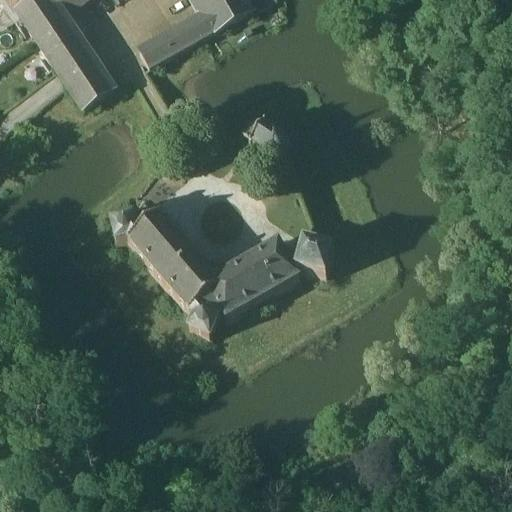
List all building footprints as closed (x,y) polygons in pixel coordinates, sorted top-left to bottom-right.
[(4,0),(18,19),(46,2),(48,0),(4,0)] [(48,0),(46,2),(59,21),(95,0),(48,0)] [(254,16),(245,0),(192,0),(211,34),(214,39),(254,16)] [(46,2),(18,19),(84,117),(111,99),(59,21),(46,2)] [(182,35),(165,45),(141,59),(150,76),(214,39),(211,34),(201,39),(194,28),(182,35)] [(281,141),(267,131),(266,127),(253,131),(247,140),(241,144),(243,145),(242,147),(244,148),(245,146),(251,150),(249,152),(251,153),(253,151),(267,161),(266,163),(268,165),(269,163),(274,166),(280,166),(286,161),(286,160),(288,157),(288,158),(289,156),(288,156),(289,152),(290,151),(289,150),(287,147),(287,146),(283,143),(285,140),(283,138),(281,141)] [(214,285),(162,226),(163,226),(161,224),(160,225),(152,215),(139,226),(141,229),(139,231),(138,229),(137,230),(135,223),(112,229),(117,250),(128,248),(194,326),(190,337),(210,346),(220,323),(223,322),(227,328),(300,286),(296,279),(299,278),(327,286),(334,257),(332,257),(304,250),(300,264),(291,269),(279,250),(222,284),(219,283),(216,284),(214,285)]
